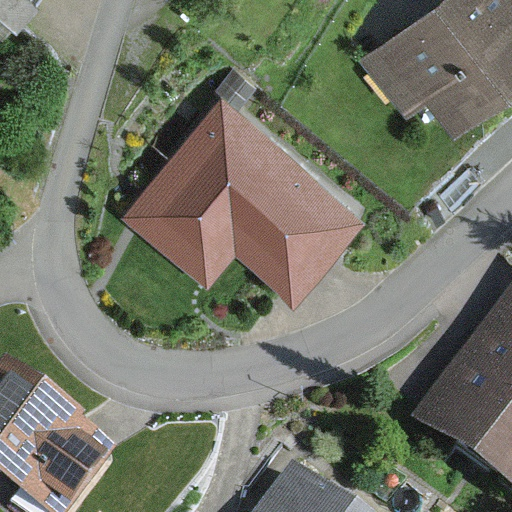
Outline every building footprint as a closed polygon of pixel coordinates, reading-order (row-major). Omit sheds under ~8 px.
[(511,0),(421,0),(375,39),(444,124),(511,68),(511,0)] [(220,94),(127,213),(209,278),(238,242),(307,296),(372,213),(220,94)] [(511,291),(418,414),(511,485),(511,291)] [(64,511),(117,441),(6,359),(0,367),(0,474),(51,511),(64,511)] [(341,511),(297,478),(271,511),(341,511)]
